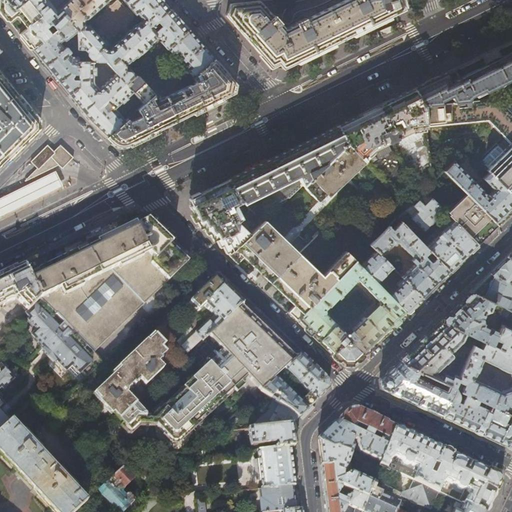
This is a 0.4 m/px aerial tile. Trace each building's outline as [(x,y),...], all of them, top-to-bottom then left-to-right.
[(0,0),(0,10),(9,21),(15,16),(20,17),(23,20),(27,25),(26,29),(19,34),(31,50),(50,34),(45,27),(48,24),(51,24),(56,29),(67,19),(81,6),(76,0),(68,0),(56,12),(46,0),(0,0)] [(91,57),(91,60),(95,60),(106,60),(116,72),(126,84),(135,75),(130,69),(129,70),(127,70),(125,68),(126,65),(136,57),(137,58),(150,47),(149,46),(156,41),(156,40),(156,39),(159,40),(161,42),(160,42),(166,49),(167,48),(188,30),(161,0),(76,0),(81,6),(67,19),(77,31),(77,38),(77,40),(78,50),(78,52),(80,52),(82,51),(82,49),(84,49),(87,53),(86,53),(86,54),(89,57),(90,58),(91,57)] [(263,58),(270,67),(284,60),(287,67),(301,60),(318,52),(340,41),(361,31),(385,19),(403,10),(400,0),(343,0),(340,2),(319,12),(317,8),(307,11),(300,13),(303,18),(294,23),(295,24),(283,29),(279,24),(280,23),(273,15),(272,16),(266,9),(259,1),(249,2),(230,4),(225,15),(231,22),(244,37),(263,58)] [(77,31),(67,19),(56,29),(50,34),(31,50),(49,72),(53,77),(68,95),(78,86),(78,79),(73,79),(72,76),(75,73),(78,73),(78,61),(77,56),(71,57),(69,54),(70,53),(70,52),(67,47),(66,47),(65,47),(64,47),(60,42),(63,40),(65,41),(66,41),(73,34),(75,35),(75,38),(77,38),(77,31)] [(202,46),(188,30),(167,48),(174,56),(172,59),(183,71),(185,69),(193,78),(214,59),(202,46)] [(511,53),(487,66),(458,80),(451,83),(446,73),(432,80),(414,89),(424,105),(438,104),(437,102),(448,96),(451,103),(478,100),(476,96),(511,78),(511,53)] [(214,59),(193,78),(195,81),(156,101),(154,96),(156,95),(137,74),(135,75),(126,84),(133,91),(143,104),(137,109),(141,116),(129,121),(128,118),(126,120),(106,137),(111,142),(113,144),(116,145),(121,146),(123,146),(126,146),(152,133),(187,116),(219,100),(231,94),(234,82),(222,69),(214,59)] [(78,79),(78,86),(68,95),(74,102),(88,120),(106,137),(126,120),(115,107),(121,101),(122,102),(127,97),(133,91),(126,84),(116,72),(97,87),(93,82),(93,78),(95,78),(95,60),(91,60),(86,60),(80,60),(78,61),(78,73),(78,79)] [(0,70),(0,152),(8,160),(32,136),(37,130),(38,117),(35,114),(24,100),(13,86),(0,70)] [(423,105),(424,105),(414,89),(393,99),(361,114),(337,126),(348,144),(362,159),(365,163),(367,161),(363,157),(372,150),(373,150),(392,140),(412,131),(412,130),(425,128),(423,105)] [(511,96),(478,100),(451,103),(438,104),(424,105),(423,105),(425,128),(488,122),(511,146),(505,152),(488,170),(489,171),(488,172),(488,173),(511,196),(511,195),(511,96)] [(303,185),(348,144),(337,126),(304,142),(272,158),(242,172),(228,180),(235,195),(250,209),(257,216),(259,215),(265,212),(264,210),(278,202),(280,206),(303,185)] [(61,169),(73,157),(60,144),(54,151),(47,145),(43,149),(30,162),(32,163),(37,168),(29,175),(24,180),(25,181),(58,166),(61,169)] [(318,202),(362,159),(348,144),(303,185),(318,202)] [(80,164),(73,157),(61,169),(58,166),(25,181),(24,180),(0,192),(0,221),(7,218),(40,202),(58,193),(74,185),(77,184),(80,164)] [(511,210),(511,196),(488,173),(482,179),(493,190),(485,197),(482,194),(483,193),(482,192),(481,193),(480,191),(481,189),(453,161),(443,171),(468,196),(495,223),(497,225),(508,215),(511,210)] [(237,221),(250,209),(235,195),(228,180),(209,188),(202,192),(191,198),(193,204),(189,206),(197,221),(217,241),(230,253),(250,234),(237,221)] [(448,215),(452,220),(475,242),(484,233),(494,223),(495,223),(468,196),(448,215)] [(411,218),(424,231),(444,212),(431,199),(428,202),(423,197),(420,199),(418,197),(407,208),(406,207),(403,210),(412,218),(411,218)] [(43,256),(24,265),(40,300),(55,315),(55,316),(56,315),(64,322),(88,347),(93,351),(95,353),(188,261),(179,253),(170,245),(172,243),(146,218),(129,214),(118,219),(43,256)] [(477,245),(475,242),(452,220),(425,247),(429,251),(433,255),(449,272),(463,258),(477,245)] [(264,221),(250,234),(230,253),(228,254),(237,263),(245,254),(253,261),(272,280),(297,255),(299,253),(264,221)] [(424,256),(429,251),(425,247),(417,238),(400,221),(392,229),(388,226),(370,245),(376,251),(381,256),(396,241),(412,258),(410,260),(414,264),(401,277),(403,279),(422,298),(435,285),(449,272),(433,255),(428,260),(424,256)] [(392,268),(381,256),(376,251),(360,266),(376,283),(392,268)] [(320,278),(297,255),(272,280),(288,296),(296,303),(287,312),(296,321),(354,261),(355,260),(346,252),(320,278)] [(511,259),(506,256),(500,262),(488,273),(511,284),(511,259)] [(376,283),(360,266),(354,261),(296,321),(341,364),(354,364),(376,342),(406,313),(385,292),(376,283)] [(40,300),(24,265),(0,276),(0,308),(4,306),(3,305),(10,303),(14,303),(16,301),(28,312),(40,300)] [(511,284),(488,273),(481,280),(469,291),(508,310),(511,311),(511,299),(510,299),(511,293),(511,284)] [(241,304),(242,303),(224,285),(225,283),(217,275),(212,281),(189,304),(198,312),(203,308),(213,317),(209,321),(208,320),(195,333),(202,341),(209,335),(241,304)] [(388,289),(385,292),(406,313),(414,306),(422,298),(403,279),(390,291),(388,289)] [(508,310),(469,291),(458,303),(439,321),(476,338),(491,345),(493,339),(501,324),(504,319),(508,310)] [(88,347),(64,322),(59,327),(51,318),(55,315),(40,300),(28,312),(25,314),(31,320),(29,322),(38,331),(33,336),(45,349),(43,351),(56,364),(58,362),(67,372),(72,367),(80,375),(82,373),(86,378),(103,362),(95,353),(93,351),(87,356),(83,352),(88,347)] [(157,423),(173,441),(177,441),(234,389),(237,392),(245,385),(243,382),(248,378),(260,391),(276,377),(297,358),(294,358),(281,346),(280,347),(279,344),(277,342),(275,339),(271,334),(269,332),(267,330),(261,325),(258,323),(255,321),(253,320),(252,319),(253,318),(247,313),(241,308),(241,304),(209,335),(221,348),(215,354),(213,352),(206,358),(208,361),(149,417),(136,403),(118,420),(129,431),(132,429),(139,422),(157,423)] [(476,338),(439,321),(421,338),(401,358),(403,365),(417,371),(421,373),(443,383),(447,385),(452,388),(456,381),(458,376),(453,373),(451,374),(450,376),(444,373),(443,373),(442,373),(441,374),(440,376),(433,373),(451,356),(451,354),(451,353),(450,352),(462,341),(463,341),(462,344),(463,347),(470,350),(476,338)] [(511,333),(509,332),(510,329),(501,324),(493,339),(499,342),(496,348),(511,355),(511,333)] [(136,403),(138,401),(133,396),(131,399),(126,394),(127,394),(128,393),(127,391),(133,385),(135,387),(136,386),(135,385),(141,381),(146,386),(164,369),(159,364),(162,360),(161,359),(166,354),(163,351),(164,350),(162,349),(165,347),(154,336),(153,337),(154,338),(94,395),(101,401),(99,403),(111,415),(113,414),(118,420),(136,403)] [(511,355),(496,348),(491,345),(476,338),(470,350),(458,376),(456,381),(463,384),(460,391),(465,393),(477,399),(491,406),(502,411),(504,407),(507,408),(508,406),(511,407),(511,412),(511,415),(511,355)] [(328,381),(300,355),(297,358),(276,377),(260,391),(260,392),(273,400),(298,417),(312,404),(303,395),(296,389),(294,388),(291,392),(281,382),(284,379),(286,381),(289,378),(286,375),(289,372),(299,383),(300,383),(308,391),(316,400),(328,389),(328,381)] [(403,365),(401,358),(390,369),(379,379),(380,387),(414,403),(441,415),(453,388),(452,388),(447,385),(445,391),(414,376),(417,371),(403,365)] [(0,400),(0,386),(0,387),(2,389),(16,376),(11,370),(7,373),(0,365),(0,430),(10,422),(4,416),(9,410),(0,400)] [(442,386),(443,383),(421,373),(420,375),(442,386)] [(474,404),(477,399),(465,393),(460,403),(456,401),(458,396),(458,394),(457,392),(457,391),(455,389),(453,388),(441,415),(473,431),(497,442),(511,448),(511,415),(510,415),(506,423),(502,421),(506,412),(502,411),(491,406),(489,410),(474,404)] [(316,400),(308,391),(303,395),(312,404),(316,400)] [(296,420),(298,417),(273,400),(267,409),(271,411),(265,420),(262,418),(256,428),(292,425),(291,424),(296,420)] [(346,412),(336,422),(354,430),(356,426),(365,430),(363,435),(387,446),(394,426),(373,416),(358,410),(346,412)] [(0,430),(0,455),(55,511),(75,511),(87,501),(10,422),(0,430)] [(354,430),(336,422),(328,429),(318,439),(318,440),(322,443),(332,448),(336,447),(349,452),(351,455),(354,449),(378,460),(374,471),(377,472),(379,466),(387,446),(363,435),(354,430)] [(293,435),(292,425),(256,428),(248,429),(250,446),(277,443),(277,448),(290,446),(294,446),(293,435)] [(449,452),(394,426),(387,446),(379,466),(398,474),(447,497),(451,489),(461,494),(458,502),(478,511),(487,511),(491,505),(500,485),(495,474),(449,452)] [(322,443),(318,440),(320,458),(321,466),(332,465),(335,483),(367,498),(373,483),(377,472),(374,471),(371,481),(346,469),(351,455),(349,452),(336,447),(332,448),(322,443)] [(203,450),(200,446),(187,458),(204,456),(204,453),(203,450)] [(293,467),(290,446),(277,448),(258,450),(262,489),(292,485),(295,485),(293,467)] [(332,465),(321,466),(325,501),(326,511),(361,511),(367,498),(335,483),(332,465)] [(123,467),(98,490),(118,511),(120,511),(123,509),(134,500),(129,494),(127,493),(125,495),(120,490),(133,478),(123,467)] [(478,511),(458,502),(447,497),(398,474),(390,491),(373,483),(367,498),(361,511),(394,511),(398,503),(395,502),(398,496),(419,506),(420,504),(434,510),(435,510),(436,510),(437,509),(444,511),(478,511)] [(293,496),(292,485),(262,489),(261,489),(262,499),(261,499),(261,500),(260,500),(261,511),(274,511),(297,510),(296,501),(295,496),(293,496)] [(196,511),(207,511),(205,498),(195,500),(196,511)]
